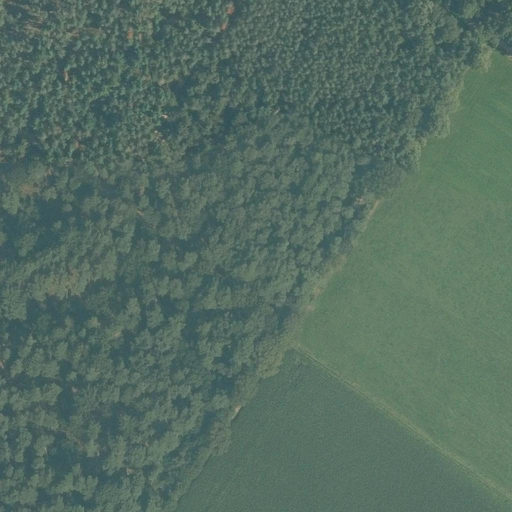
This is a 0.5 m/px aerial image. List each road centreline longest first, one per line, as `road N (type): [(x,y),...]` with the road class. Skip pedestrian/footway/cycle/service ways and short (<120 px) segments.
road 1 (track): [(156,234),(0,121)]
road 2 (track): [(257,313),(156,234)]
